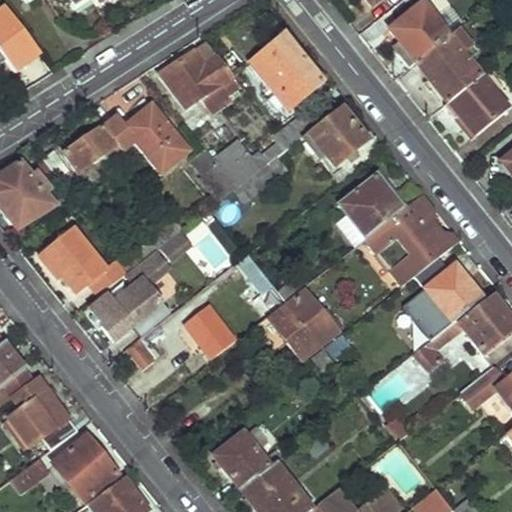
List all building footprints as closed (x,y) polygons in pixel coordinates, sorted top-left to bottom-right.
[(449,39),(422,5),(388,32),(415,66),(449,39)] [(31,50),(13,24),(0,31),(0,33),(16,59),(31,50)] [(321,84),(284,38),(250,64),(270,89),(264,93),(269,98),(274,95),(283,106),(288,110),(321,84)] [(480,79),(449,39),(415,66),(446,106),(448,104),(480,79)] [(232,79),(218,58),(204,67),(194,53),(158,76),(185,110),(218,89),(232,79)] [(238,88),(232,79),(218,89),(224,98),(238,88)] [(506,112),(480,79),(448,104),(458,116),(475,137),(506,112)] [(283,106),(274,95),(269,98),(266,101),(276,113),(283,106)] [(123,129),(114,118),(102,126),(103,128),(123,154),(135,144),(161,177),(189,153),(153,107),(123,129)] [(367,143),(339,107),(311,128),(305,133),(334,169),(367,143)] [(301,115),(280,131),(290,144),(297,139),(305,133),(311,128),(301,115)] [(475,137),(458,116),(453,119),(469,141),(475,137)] [(123,154),(103,128),(65,155),(83,178),(117,155),(121,160),(126,157),(123,154)] [(280,131),(278,129),(269,136),(276,144),(251,164),(242,153),(222,168),(239,188),(255,176),(292,146),(290,144),(280,131)] [(310,156),(297,139),(290,144),(292,146),(255,176),(265,188),(290,168),(293,171),(310,156)] [(55,152),(43,161),(66,192),(78,183),(55,152)] [(229,178),(208,152),(193,165),(203,176),(200,178),(210,191),(211,190),(216,196),(221,192),(216,187),(229,178)] [(511,155),(501,164),(511,177),(511,155)] [(39,190),(21,166),(0,178),(0,209),(17,231),(53,207),(44,196),(50,192),(46,186),(39,190)] [(396,193),(380,173),(339,207),(365,241),(408,208),(396,193)] [(423,196),(412,181),(396,193),(408,208),(423,196)] [(408,208),(365,241),(402,289),(414,279),(438,260),(453,249),(439,233),(436,235),(433,231),(434,222),(430,216),(435,211),(423,196),(408,208)] [(105,273),(72,232),(43,256),(76,297),(87,288),(95,298),(126,274),(118,263),(105,273)] [(192,245),(182,232),(162,248),(171,261),(192,245)] [(256,244),(252,239),(243,245),(247,251),(256,244)] [(132,249),(116,261),(118,263),(126,274),(127,275),(143,263),(132,249)] [(167,270),(154,255),(143,263),(127,275),(126,276),(135,287),(113,305),(108,299),(91,312),(103,326),(101,329),(113,344),(160,305),(145,287),(167,270)] [(277,296),(247,257),(236,266),(267,304),(259,309),(266,318),(285,304),(277,296)] [(448,271),(438,260),(414,279),(439,308),(424,319),(439,335),(451,326),(453,324),(452,323),(481,300),(455,267),(448,271)] [(277,296),(285,304),(302,291),(295,282),(277,296)] [(304,294),(286,307),(321,348),(338,335),(304,294)] [(511,327),(511,322),(493,299),(459,327),(461,330),(481,354),(511,327)] [(286,307),(285,304),(266,318),(303,363),(321,348),(286,307)] [(208,307),(184,326),(211,361),(235,343),(208,307)] [(454,331),(451,326),(439,335),(436,337),(442,345),(461,330),(459,327),(454,331)] [(351,348),(341,336),(322,350),(332,363),(351,348)] [(442,345),(436,337),(423,348),(425,353),(417,360),(426,372),(449,355),(442,345)] [(35,384),(0,338),(0,384),(1,384),(12,400),(35,384)] [(332,363),(322,350),(311,360),(325,376),(336,368),(332,363)] [(155,361),(148,352),(134,361),(142,372),(155,361)] [(511,378),(511,367),(506,359),(494,368),(506,384),(511,378)] [(511,378),(506,384),(494,368),(461,395),(473,410),(497,393),(511,412),(511,378)] [(77,433),(39,381),(35,384),(12,400),(21,412),(6,423),(26,452),(42,440),(50,452),(77,433)] [(269,468),(242,436),(213,458),(240,492),(269,468)] [(118,477),(86,439),(53,468),(83,506),(118,477)] [(49,475),(39,461),(9,482),(19,496),(49,475)] [(311,511),(313,511),(275,464),(269,468),(240,492),(255,511),(311,511)] [(145,511),(122,481),(87,508),(90,511),(145,511)] [(450,511),(436,491),(422,501),(430,511),(450,511)] [(398,511),(400,511),(384,492),(357,511),(398,511)] [(340,511),(341,511),(331,497),(313,511),(311,511),(340,511)] [(474,511),(466,501),(452,511),(474,511)]
